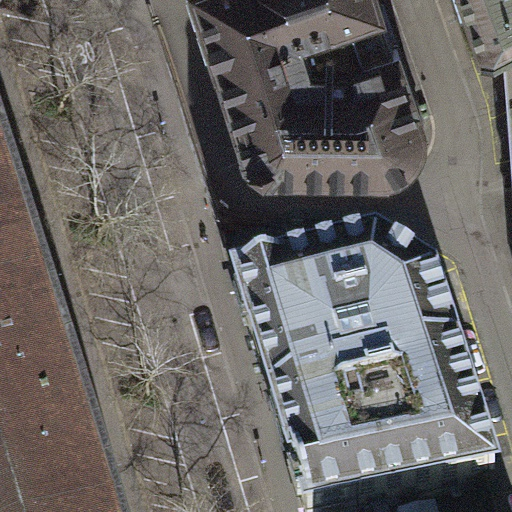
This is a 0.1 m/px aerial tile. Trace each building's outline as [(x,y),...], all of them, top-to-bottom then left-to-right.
[(423,118),(399,45),(395,44),(381,0),(202,0),(208,19),(239,116),(248,148),(268,164),(380,166),(396,165),(410,156),(418,146),(423,132),(423,118)] [(511,0),(460,0),(480,62),(503,55),(511,52),(511,0)] [(511,52),(503,55),(511,161),(511,52)] [(112,511),(0,154),(0,511),(112,511)] [(237,290),(304,511),(362,511),(497,478),(432,280),(377,247),(237,290)]
